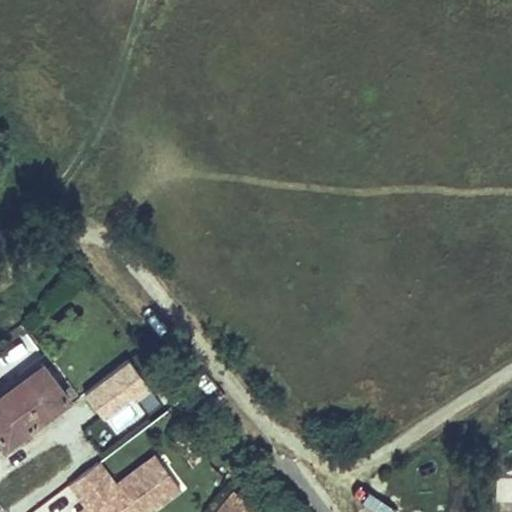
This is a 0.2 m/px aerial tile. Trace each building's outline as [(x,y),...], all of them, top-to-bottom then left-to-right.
[(99,382),(119,408),(152,383),(132,356),(99,382)] [(0,394),(0,436),(6,445),(68,398),(42,363),(0,394)] [(106,421),(118,439),(162,407),(149,390),(106,421)] [(146,511),(167,497),(141,463),(102,492),(85,470),(55,492),(69,511),(146,511)] [(258,511),(232,489),(211,511),(258,511)]
